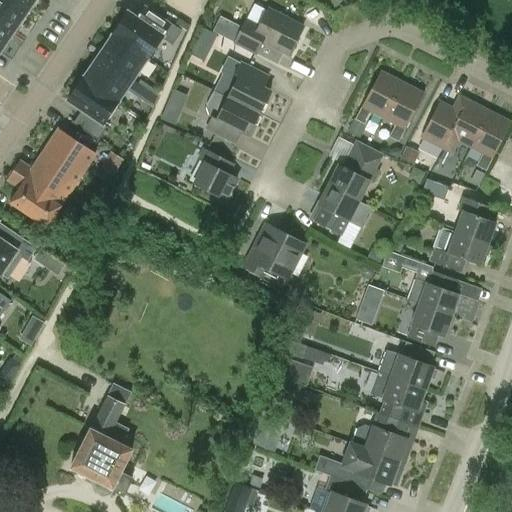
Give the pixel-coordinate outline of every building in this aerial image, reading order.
[(0,0),(0,2),(24,18),(36,0),(0,0)] [(0,28),(12,36),(24,18),(0,2),(0,28)] [(268,11),(260,26),(246,19),(232,44),(256,56),(262,44),(288,57),(303,29),(268,11)] [(160,17),(151,30),(127,14),(112,37),(147,61),(162,40),(172,47),(182,32),(160,17)] [(0,53),(12,36),(0,28),(0,53)] [(193,55),(206,60),(217,34),(205,28),(193,55)] [(113,38),(98,59),(131,82),(146,61),(147,61),(112,37),(111,37),(113,38)] [(222,75),(213,92),(259,115),(270,94),(264,91),(270,78),(228,57),(220,71),(222,75)] [(83,80),(82,80),(118,104),(117,103),(131,82),(98,59),(83,80)] [(371,114),(383,121),(402,84),(380,73),(355,121),(365,126),(371,114)] [(102,126),(118,104),(82,80),(67,102),(86,116),(78,128),(97,142),(106,129),(102,126)] [(134,94),(156,104),(162,92),(139,82),(134,94)] [(424,96),(402,84),(383,121),(395,127),(389,138),(399,143),(424,96)] [(175,89),(162,118),(175,124),(188,95),(175,89)] [(235,145),(240,134),(248,138),(259,115),(213,92),(205,107),(210,119),(205,130),(235,145)] [(420,139),(443,151),(468,102),(459,97),(452,110),(440,103),(420,139)] [(447,164),(452,156),(453,156),(459,144),(471,150),(489,113),(468,102),(443,151),(438,160),(447,164)] [(511,124),(489,113),(471,150),(482,156),(475,168),(486,173),(511,124)] [(58,132),(34,168),(70,192),(94,156),(58,132)] [(360,202),(369,184),(373,187),(380,173),(376,171),(382,159),(382,156),(355,142),(342,168),(338,166),(328,187),(360,202)] [(237,180),(229,176),(235,165),(202,148),(196,160),(205,164),(194,186),(225,203),(237,180)] [(110,152),(95,175),(108,184),(123,161),(110,152)] [(45,229),(70,192),(34,168),(32,171),(20,163),(7,183),(18,190),(9,205),(45,229)] [(348,223),(349,223),(362,230),(373,209),(360,202),(328,187),(317,207),(322,209),(314,224),(341,238),(348,223)] [(462,213),(454,235),(487,248),(495,225),(490,223),(495,211),(462,198),(457,211),(462,213)] [(480,267),(484,258),(487,257),(490,250),(487,248),(454,235),(439,230),(428,262),(461,274),(466,262),(480,267)] [(266,253),(254,247),(242,269),(263,279),(267,272),(287,282),(305,246),(277,232),(266,253)] [(0,275),(7,281),(22,259),(27,263),(36,250),(13,234),(6,246),(0,241),(0,275)] [(65,266),(40,250),(33,261),(57,277),(65,266)] [(385,251),(382,263),(417,274),(421,262),(385,251)] [(418,304),(418,305),(452,317),(459,296),(454,295),(459,281),(431,271),(426,284),(413,280),(406,300),(418,304)] [(0,316),(10,303),(0,295),(0,316)] [(434,349),(438,337),(444,339),(452,317),(418,305),(406,339),(434,349)] [(318,312),(306,307),(293,340),(305,344),(318,312)] [(361,307),(356,321),(371,327),(376,313),(361,307)] [(31,318),(25,328),(35,335),(42,324),(31,318)] [(438,371),(433,369),(429,368),(435,353),(406,342),(400,357),(385,351),(377,373),(425,391),(430,379),(435,380),(438,371)] [(306,347),(302,360),(322,366),(326,354),(306,347)] [(421,402),(425,391),(377,373),(370,394),(383,399),(382,401),(384,402),(380,413),(378,413),(377,414),(408,425),(412,413),(417,414),(418,411),(423,413),(426,404),(421,402)] [(113,383),(90,430),(69,470),(86,478),(85,482),(91,485),(93,493),(102,498),(111,495),(112,493),(123,498),(132,480),(120,474),(132,451),(120,445),(129,429),(116,423),(131,393),(113,383)] [(274,448),(278,415),(259,413),(255,446),(274,448)] [(402,439),(408,425),(377,414),(372,428),(364,425),(357,430),(352,442),(349,441),(348,443),(409,465),(416,446),(410,444),(410,443),(407,442),(407,441),(402,439)] [(370,480),(390,487),(393,489),(394,488),(399,490),(409,465),(348,443),(340,464),(319,456),(314,470),(330,476),(367,490),(370,480)] [(367,490),(330,476),(324,492),(330,495),(324,511),(369,511),(371,508),(361,505),(367,490)] [(244,511),(253,490),(234,482),(223,511),(224,511),(244,511)]
